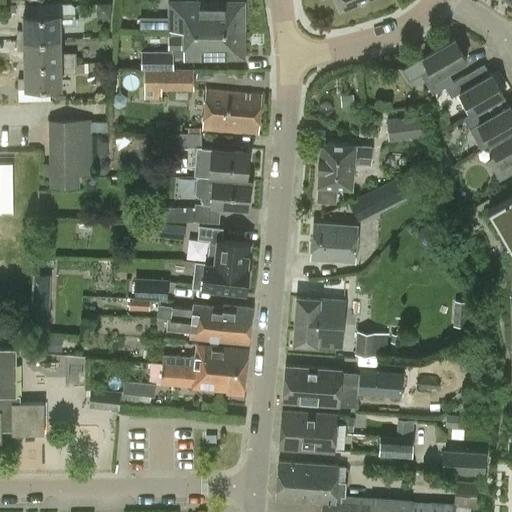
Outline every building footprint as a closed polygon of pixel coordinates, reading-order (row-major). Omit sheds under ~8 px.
[(335,0),(340,9),(361,0),(335,0)] [(167,3),(167,32),(171,32),(184,33),(221,33),(243,33),(243,3),(184,3),(167,3)] [(17,41),(59,40),(59,26),(74,26),(73,15),(22,16),(22,31),(17,31),(17,41)] [(168,35),(168,49),(171,49),(171,51),(171,52),(174,52),(174,58),(184,58),(184,59),(221,59),(238,59),(243,59),(243,33),(221,33),(184,33),(171,32),(171,35),(168,35)] [(421,56),(422,58),(402,70),(408,81),(429,69),(434,78),(426,82),(432,93),(452,81),(446,71),(465,59),(453,38),(421,56)] [(60,54),(59,40),(17,41),(17,51),(22,51),(23,65),(75,64),(74,54),(60,54)] [(141,51),(141,70),(174,70),(174,58),(174,52),(171,52),(171,51),(141,51)] [(75,64),(23,65),(23,79),(18,79),(18,90),(61,89),(60,74),(75,74),(75,73),(88,73),(88,64),(75,64)] [(194,70),(142,70),(141,71),(144,71),(144,99),(161,99),(161,91),(193,91),(194,70)] [(452,81),(432,93),(433,94),(445,87),(451,97),(459,92),(471,113),(484,105),(502,94),(490,73),(473,83),(468,73),(453,82),(452,81)] [(205,90),(202,129),(257,134),(261,95),(205,90)] [(484,105),(471,113),(463,118),(469,129),(478,124),(489,144),(511,130),(511,110),(508,104),(490,115),(484,105)] [(387,119),(389,140),(427,136),(424,115),(387,119)] [(49,122),(51,187),(78,186),(78,175),(90,175),(89,121),(49,122)] [(511,130),(489,144),(496,156),(488,161),(499,180),(511,172),(511,130)] [(169,133),(169,147),(196,146),(201,146),(202,146),(201,132),(200,132),(200,133),(188,133),(169,133)] [(316,186),(319,186),(318,201),(334,202),(336,187),(351,188),(353,163),(370,164),(371,147),(354,146),(355,144),(320,141),(316,186)] [(397,177),(434,158),(425,142),(389,162),(397,177)] [(196,146),(194,175),(196,175),(209,176),(208,178),(213,179),(244,181),(247,153),(200,149),(201,146),(196,146)] [(196,175),(195,193),(197,197),(200,197),(200,200),(201,200),(201,204),(201,205),(213,206),(220,207),(247,209),(250,181),(244,181),(213,179),(208,178),(209,176),(196,175)] [(369,215),(406,196),(396,178),(359,197),(369,215)] [(511,194),(500,201),(487,209),(510,249),(510,294),(510,316),(511,376),(511,377),(511,194)] [(162,220),(194,221),(194,207),(163,206),(162,220)] [(167,235),(188,235),(188,221),(167,221),(167,235)] [(354,261),(357,224),(314,221),(311,257),(354,261)] [(195,262),(194,263),(248,269),(248,268),(246,268),(249,244),(221,240),(223,229),(199,226),(197,239),(209,240),(206,264),(195,262)] [(248,269),(194,263),(191,288),(245,293),(248,269)] [(135,277),(133,295),(165,299),(167,281),(135,277)] [(320,299),(296,297),(293,344),(316,345),(317,345),(341,346),(344,301),(320,299)] [(149,300),(129,299),(128,310),(148,311),(149,300)] [(193,306),(192,308),(171,306),(170,319),(191,320),(219,326),(220,323),(250,326),(252,309),(222,307),(222,309),(193,306)] [(191,320),(170,319),(167,318),(165,331),(190,333),(190,338),(249,344),(250,326),(220,323),(219,326),(191,320)] [(360,328),(356,351),(386,355),(389,332),(360,328)] [(484,357),(496,350),(484,330),(472,337),(484,357)] [(196,344),(195,355),(190,355),(190,356),(153,353),(152,362),(162,362),(162,364),(194,366),(230,370),(229,371),(245,373),(247,349),(196,344)] [(0,442),(1,442),(1,431),(12,431),(12,435),(44,435),(43,404),(17,405),(16,348),(0,348),(0,442)] [(194,366),(162,364),(160,384),(226,391),(226,392),(240,394),(243,395),(245,373),(229,371),(230,370),(194,366)] [(285,369),(280,368),(278,398),(283,398),(283,402),(339,406),(342,370),(285,366),(285,369)] [(358,394),(400,397),(402,372),(401,372),(359,369),(359,371),(358,394)] [(156,383),(123,380),(121,393),(126,393),(125,402),(137,403),(138,394),(154,396),(156,383)] [(88,407),(119,410),(121,391),(90,388),(88,407)] [(317,432),(318,414),(282,412),(280,448),(298,449),(299,431),(317,432)] [(299,431),(298,449),(334,451),(334,444),(336,415),(336,414),(318,414),(317,432),(299,431)] [(411,457),(413,439),(396,437),(380,436),(379,455),(411,457)] [(490,474),(491,452),(482,452),(444,450),(442,472),(490,474)] [(321,511),(369,511),(369,510),(370,496),(346,495),(347,483),(337,482),(338,465),(278,461),(276,499),(322,502),(321,511)] [(456,505),(476,506),(477,481),(455,480),(454,503),(456,503),(456,505)] [(453,511),(454,505),(454,503),(411,501),(411,511),(410,511),(453,511)]
